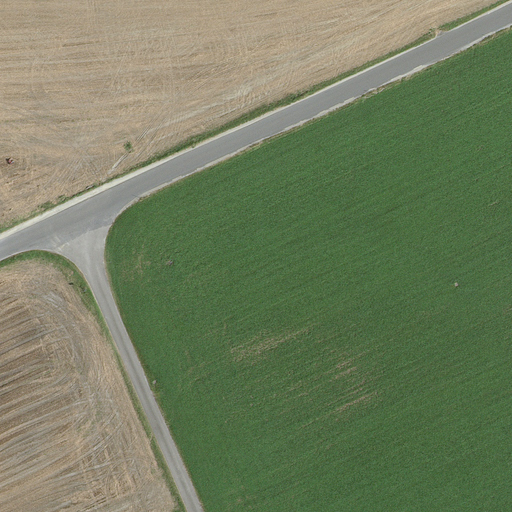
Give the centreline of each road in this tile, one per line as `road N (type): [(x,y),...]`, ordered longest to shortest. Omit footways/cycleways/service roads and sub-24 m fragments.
road 1 (unclassified): [(511,15),(71,221)]
road 2 (unclassified): [(71,221),(196,511)]
